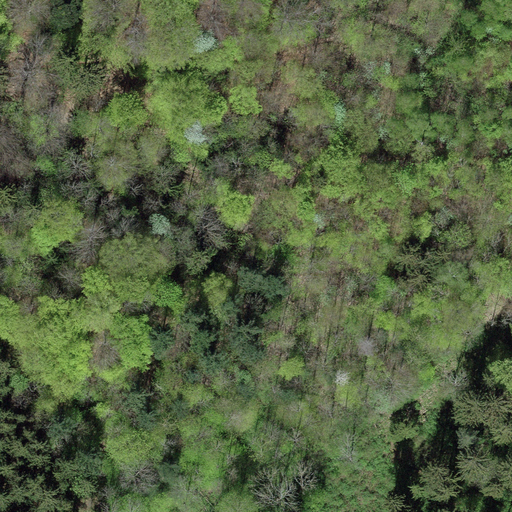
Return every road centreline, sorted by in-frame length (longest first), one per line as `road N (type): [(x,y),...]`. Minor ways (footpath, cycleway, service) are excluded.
road 1 (track): [(0,59),(228,59),(294,51),(429,0)]
road 2 (track): [(511,324),(211,511)]
road 3 (track): [(351,174),(511,169)]
